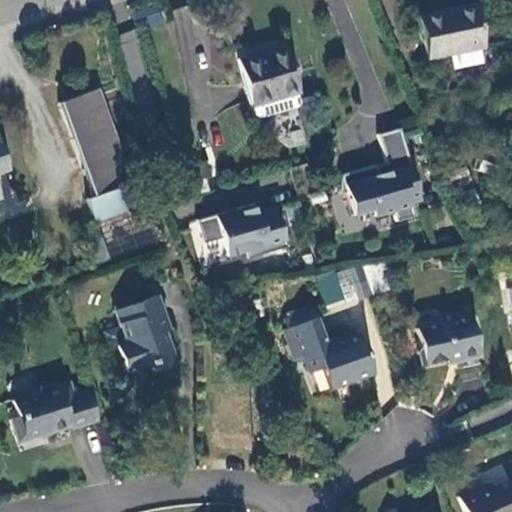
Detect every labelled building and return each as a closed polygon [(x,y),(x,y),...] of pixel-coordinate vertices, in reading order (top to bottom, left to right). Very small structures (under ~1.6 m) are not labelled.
[(471,7),(417,19),(426,60),(447,56),(451,70),(480,64),(477,49),(480,49),(471,7)] [(296,92),(285,52),(252,61),(251,57),(235,61),(242,86),(247,103),(248,105),(251,104),(295,92),(296,92)] [(131,183),(97,89),(58,103),(93,197),(85,200),(91,217),(139,199),(133,183),(131,183)] [(295,92),(251,104),(252,116),(255,117),(260,118),(293,109),(297,105),(298,104),(295,92)] [(420,200),(399,129),(377,135),(385,163),(388,172),(378,175),(375,166),(341,175),(341,176),(340,177),(340,179),(340,180),(340,181),(339,182),(339,189),(339,190),(339,192),(340,192),(340,194),(340,195),(346,193),(353,216),(372,210),(374,217),(393,211),(396,222),(413,217),(410,203),(420,200)] [(388,172),(385,163),(375,166),(378,175),(388,172)] [(223,213),(194,221),(201,244),(220,238),(226,257),(244,251),(246,259),(285,247),(274,207),(256,212),(254,204),(235,209),(236,213),(224,216),(223,213)] [(107,262),(172,240),(160,208),(96,230),(107,262)] [(94,267),(107,262),(96,230),(83,234),(94,267)] [(370,295),(389,290),(383,261),(363,266),(370,295)] [(370,296),(365,281),(350,286),(356,300),(370,296)] [(124,343),(115,346),(125,373),(149,364),(151,371),(174,363),(166,341),(163,342),(160,334),(169,331),(156,295),(130,305),(135,317),(133,318),(117,323),(124,343)] [(135,317),(130,305),(113,311),(117,323),(133,318),(135,317)] [(469,311),(446,317),(447,322),(416,329),(420,345),(417,352),(420,366),(456,358),(457,363),(478,357),(469,311)] [(316,319),(281,330),(292,359),(303,356),(309,372),(320,369),(328,389),(372,374),(358,335),(325,346),(316,319)] [(69,430),(96,421),(92,409),(87,391),(73,396),(68,383),(58,386),(56,384),(40,388),(37,393),(11,402),(15,418),(9,420),(16,444),(38,437),(39,435),(45,433),(46,435),(68,427),(69,430)] [(488,485),(457,498),(462,511),(511,511),(511,487),(509,480),(491,489),(488,485)]
